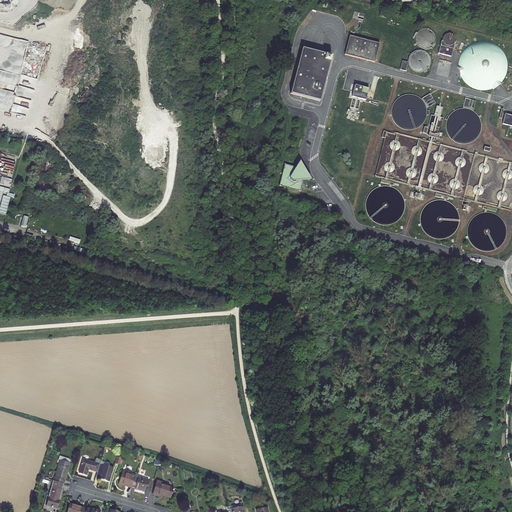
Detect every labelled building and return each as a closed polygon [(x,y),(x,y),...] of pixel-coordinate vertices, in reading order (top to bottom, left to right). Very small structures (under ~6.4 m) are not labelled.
[(439,54),(451,56),(455,36),(443,33),(439,54)] [(350,36),(345,54),(375,62),(379,44),(350,36)] [(302,46),(290,92),(319,100),(332,55),(302,46)] [(355,84),(352,96),(366,100),(369,88),(355,84)] [(511,126),(511,115),(504,114),(503,125),(511,126)] [(2,160),(1,165),(14,169),(15,164),(2,160)] [(285,164),(280,185),(301,191),(304,180),(310,179),(300,161),(297,167),(285,164)] [(1,177),(0,182),(0,184),(10,187),(12,179),(1,177)] [(3,195),(0,205),(0,213),(5,215),(10,197),(3,195)] [(25,227),(28,217),(23,216),(20,226),(25,227)] [(63,484),(64,484),(70,463),(59,459),(58,463),(59,464),(54,481),(63,484)] [(97,472),(99,464),(83,459),(79,472),(87,475),(88,469),(97,472)] [(97,472),(96,476),(100,477),(99,478),(109,481),(113,468),(99,464),(97,472)] [(135,475),(122,471),(119,484),(128,487),(129,485),(132,487),(135,475)] [(139,476),(135,475),(132,487),(136,488),(135,489),(145,492),(149,481),(139,478),(139,476)] [(61,490),(63,484),(54,481),(46,507),(57,510),(60,501),(59,500),(62,490),(61,490)] [(162,485),(163,483),(157,481),(153,494),(157,496),(158,494),(170,498),(173,488),(162,485)]
